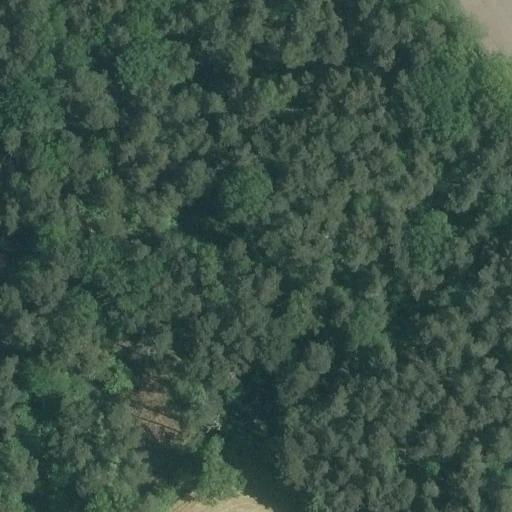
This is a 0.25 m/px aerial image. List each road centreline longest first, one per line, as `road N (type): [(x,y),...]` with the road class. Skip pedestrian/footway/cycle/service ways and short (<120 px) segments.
road 1 (track): [(511,229),(299,407),(267,422),(237,420),(0,119)]
road 2 (track): [(383,0),(511,173)]
road 3 (track): [(8,130),(177,0)]
